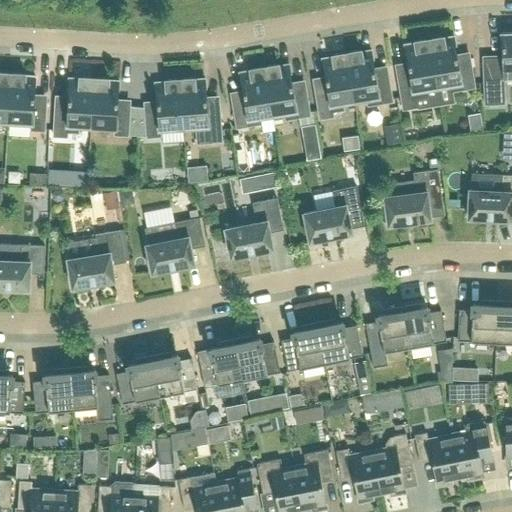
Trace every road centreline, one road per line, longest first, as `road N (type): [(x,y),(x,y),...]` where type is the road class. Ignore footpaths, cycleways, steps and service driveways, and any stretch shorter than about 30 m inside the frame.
road 1 (residential): [(0,324),(88,321),(386,262),(511,256)]
road 2 (residential): [(0,37),(142,46),(452,0)]
